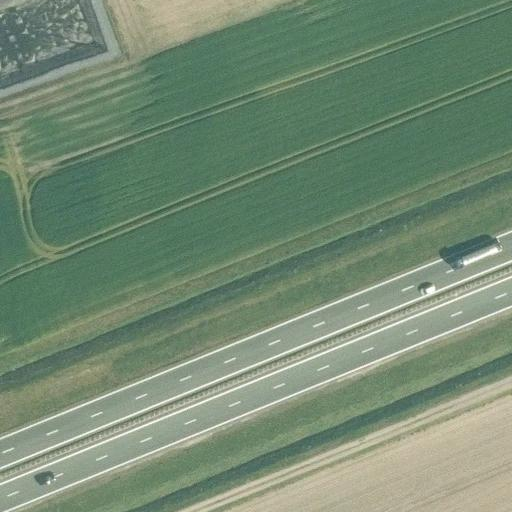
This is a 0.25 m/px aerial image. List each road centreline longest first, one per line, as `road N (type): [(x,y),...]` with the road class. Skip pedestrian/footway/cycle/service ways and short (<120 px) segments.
road 1 (trunk): [(511,244),(0,452)]
road 2 (trunk): [(0,498),(511,291)]
road 3 (track): [(511,379),(189,511)]
